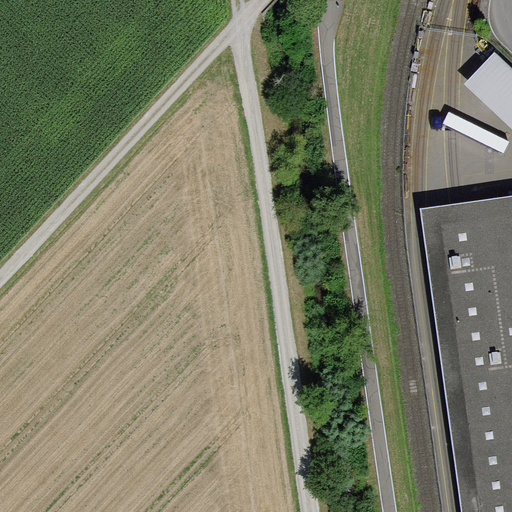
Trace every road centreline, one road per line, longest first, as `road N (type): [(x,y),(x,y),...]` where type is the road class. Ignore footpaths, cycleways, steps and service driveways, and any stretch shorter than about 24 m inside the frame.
road 1 (track): [(312,511),(239,21)]
road 2 (track): [(0,271),(239,21)]
